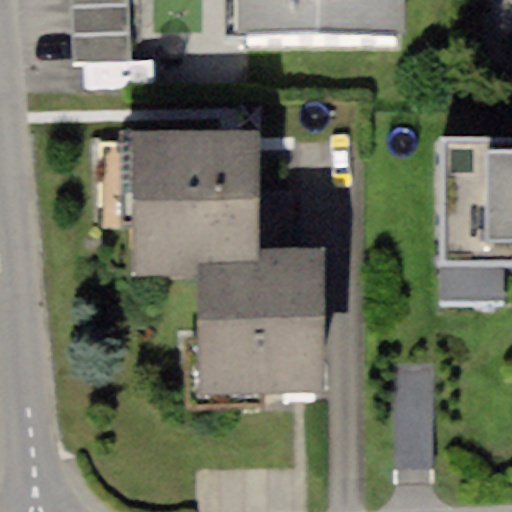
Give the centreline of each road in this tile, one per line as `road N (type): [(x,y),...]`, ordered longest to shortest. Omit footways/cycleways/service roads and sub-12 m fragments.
road 1 (residential): [(41,511),(0,82)]
road 2 (unknown): [(333,171),(343,511)]
